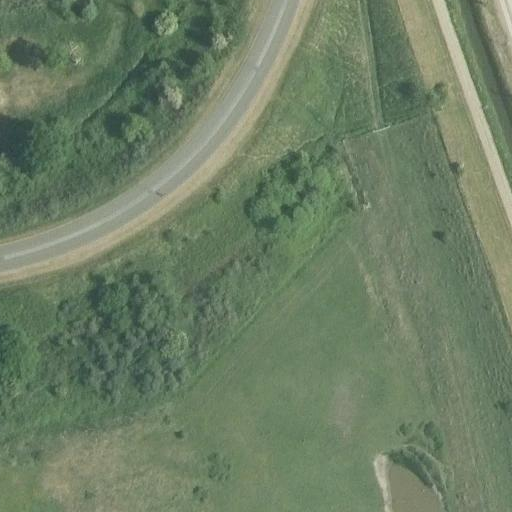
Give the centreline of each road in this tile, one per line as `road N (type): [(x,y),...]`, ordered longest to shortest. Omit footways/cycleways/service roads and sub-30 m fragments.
road 1 (tertiary): [(0,261),(70,241),(132,211),(180,175),(257,76),(287,0)]
road 2 (unclassified): [(511,212),(441,0)]
road 3 (track): [(365,92),(372,132),(474,99)]
